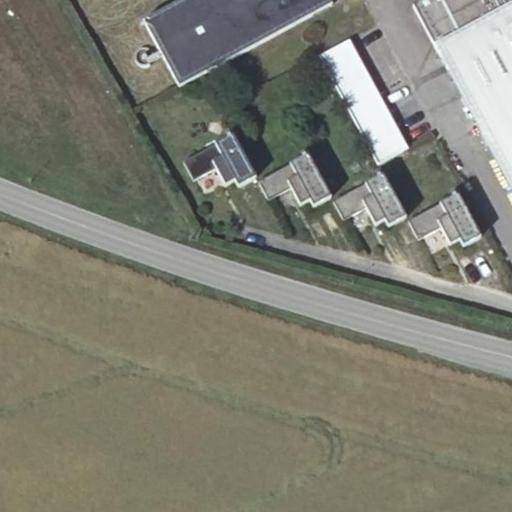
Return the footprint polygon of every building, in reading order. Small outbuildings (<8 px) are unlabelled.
[(332,4),(329,0),(181,0),(143,21),(179,87),(312,15),(332,4)] [(511,0),(423,0),(412,6),(511,192),(511,0)] [(377,166),(407,150),(349,41),(319,57),(377,166)] [(238,188),(256,178),(232,135),(182,162),(193,181),(215,169),(225,186),(234,181),(238,188)] [(331,197),(307,154),(257,182),(268,201),(290,189),(300,206),(309,201),(313,207),(331,197)] [(405,217),(382,175),(332,201),(343,221),(365,209),(374,226),(384,221),(387,228),(405,217)] [(480,238),(456,195),(406,222),(417,241),(439,229),(449,247),(459,241),(462,248),(480,238)]
